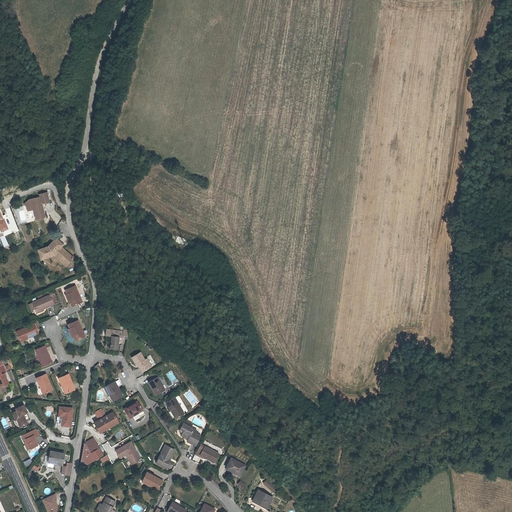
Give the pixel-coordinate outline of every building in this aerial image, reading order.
[(31,203),(32,207),(33,207),(36,217),(45,215),(42,203),(41,201),(42,200),(43,202),(50,200),(47,189),(40,191),(40,194),(28,197),(24,201),(27,204),(31,203)] [(13,209),(20,225),(29,221),(21,205),(13,209)] [(0,230),(1,233),(9,229),(4,219),(0,209),(0,230)] [(37,247),(40,257),(54,253),(66,264),(73,255),(64,248),(63,249),(60,246),(63,242),(55,235),(48,244),(37,247)] [(67,294),(70,302),(72,305),(82,301),(75,285),(65,290),(67,294)] [(51,300),(55,298),(51,289),(47,291),(49,296),(51,300)] [(51,300),(49,296),(31,304),(34,313),(49,307),(53,305),(57,303),(55,298),(51,300)] [(70,328),(73,336),(75,339),(85,335),(78,320),(68,324),(70,328)] [(38,334),(34,324),(16,331),(20,341),(38,334)] [(123,338),(124,331),(107,329),(106,335),(112,335),(111,348),(118,349),(119,341),(123,342),(123,338)] [(49,355),(45,346),(35,350),(42,367),(50,364),(47,356),(49,355)] [(132,356),(136,364),(138,363),(142,371),(152,365),(147,357),(145,359),(140,351),(132,356)] [(0,385),(1,389),(9,386),(4,374),(6,373),(3,365),(0,366),(0,385)] [(63,384),(66,392),(75,388),(69,373),(59,377),(62,385),(63,384)] [(41,385),(44,392),(52,389),(45,374),(36,378),(39,385),(41,385)] [(165,389),(158,377),(149,382),(156,394),(165,389)] [(106,387),(111,395),(114,400),(123,395),(115,382),(106,387)] [(172,410),(177,417),(185,413),(176,397),(166,403),(170,411),(172,410)] [(143,411),(138,401),(123,409),(129,419),(143,411)] [(12,412),(15,419),(17,418),(20,426),(27,423),(24,415),(23,415),(22,413),(26,412),(23,405),(15,408),(16,410),(12,412)] [(60,416),(59,425),(68,427),(70,408),(57,406),(56,415),(60,416)] [(113,413),(95,423),(100,432),(119,422),(113,413)] [(193,430),(194,428),(184,423),(179,432),(183,433),(182,435),(189,439),(187,441),(196,446),(202,435),(197,432),(193,430)] [(25,438),(29,448),(37,445),(34,437),(39,435),(37,430),(34,430),(22,434),(23,439),(25,438)] [(88,448),(96,443),(94,438),(85,442),(88,448)] [(80,468),(103,455),(96,443),(88,448),(85,442),(85,443),(80,468)] [(118,454),(120,453),(122,456),(126,454),(128,453),(133,463),(141,459),(131,442),(116,450),(116,451),(118,454)] [(167,459),(173,449),(166,445),(157,462),(166,467),(170,460),(167,459)] [(220,453),(206,446),(201,455),(215,462),(220,453)] [(167,459),(170,460),(176,450),(173,449),(167,459)] [(64,454),(50,451),(48,461),(62,464),(64,454)] [(246,466),(233,458),(228,468),(242,475),(246,466)] [(66,469),(65,474),(69,475),(71,463),(67,463),(66,466),(63,466),(62,468),(66,469)] [(151,483),(159,488),(163,480),(148,471),(142,481),(150,486),(151,483)] [(242,489),(246,485),(240,480),(237,484),(242,489)] [(267,481),(264,484),(275,493),(277,489),(267,481)] [(273,498),(259,491),(254,500),(268,507),(273,498)] [(56,498),(54,494),(42,500),(47,511),(55,511),(57,505),(54,498),(56,498)] [(103,505),(100,510),(104,511),(115,511),(116,511),(112,510),(116,502),(107,497),(103,505)] [(168,511),(169,511),(184,511),(187,509),(173,502),(168,511)]
